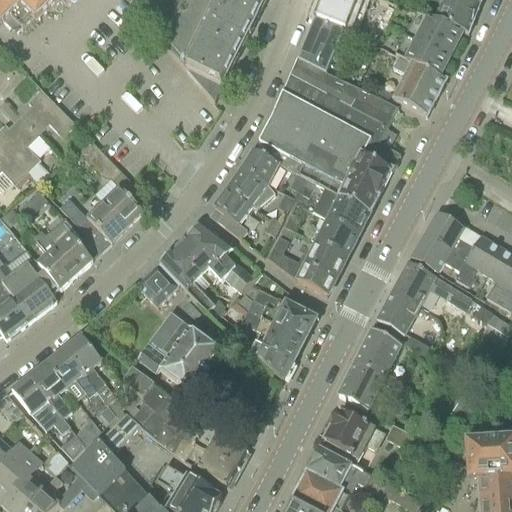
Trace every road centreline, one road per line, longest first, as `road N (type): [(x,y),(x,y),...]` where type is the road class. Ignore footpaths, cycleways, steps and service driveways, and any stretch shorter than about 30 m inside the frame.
road 1 (tertiary): [(257,511),(511,10)]
road 2 (residential): [(0,370),(107,290),(185,206),(274,59),(298,0)]
